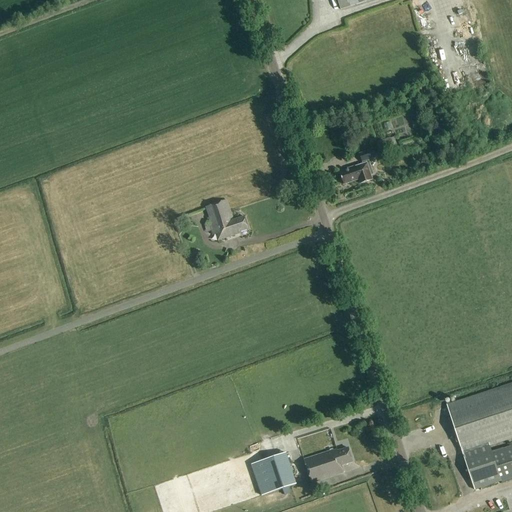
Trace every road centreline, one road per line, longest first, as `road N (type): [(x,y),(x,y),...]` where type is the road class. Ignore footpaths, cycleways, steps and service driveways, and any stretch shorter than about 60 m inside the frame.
road 1 (tertiary): [(419,511),(251,0)]
road 2 (track): [(323,219),(511,149)]
